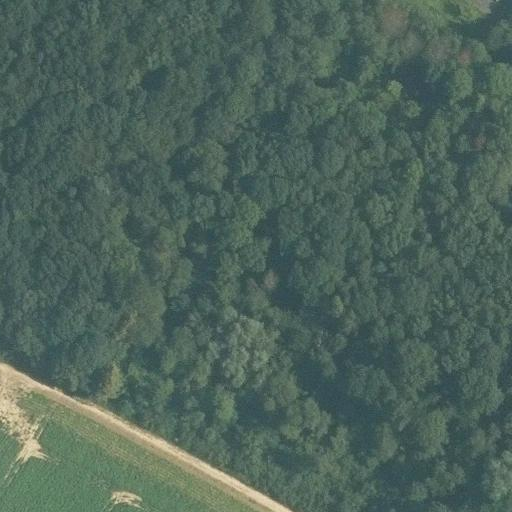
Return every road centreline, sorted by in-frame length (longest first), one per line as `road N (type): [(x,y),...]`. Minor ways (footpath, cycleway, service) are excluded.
road 1 (track): [(303,511),(0,347)]
road 2 (residential): [(511,98),(367,0)]
